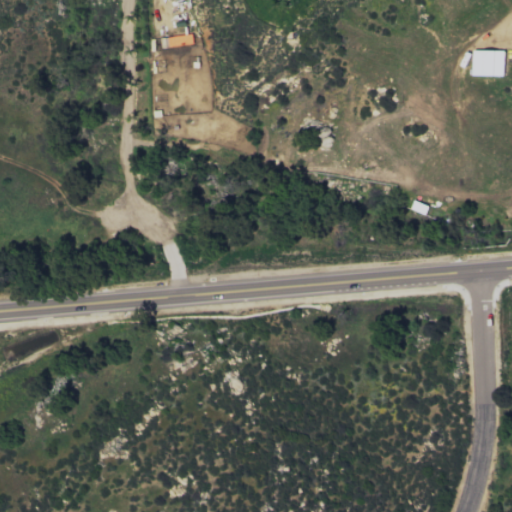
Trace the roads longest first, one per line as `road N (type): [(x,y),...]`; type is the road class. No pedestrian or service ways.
road 1 (secondary): [(0,308),(230,281),(511,269)]
road 2 (residential): [(470,511),(486,463),(483,269)]
